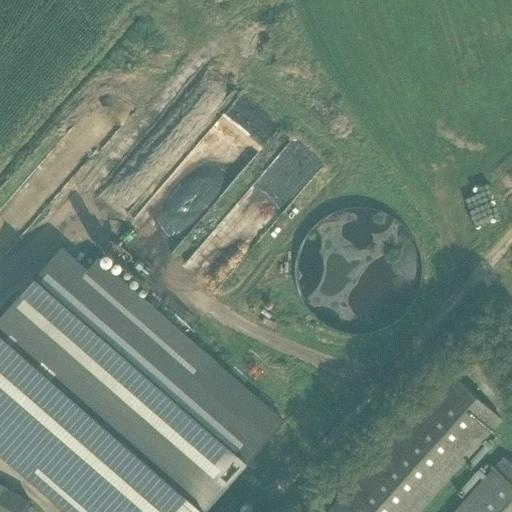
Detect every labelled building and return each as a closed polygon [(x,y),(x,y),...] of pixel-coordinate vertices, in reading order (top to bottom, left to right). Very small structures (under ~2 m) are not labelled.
[(280,149),(271,164),(306,185),(315,170),(280,149)] [(365,209),(342,211),(321,220),(305,237),(296,258),(296,281),(304,303),(319,320),(339,331),(362,333),(384,328),(403,314),(415,295),(420,273),(416,250),(405,230),(387,216),(365,209)] [(63,247),(0,319),(0,452),(68,511),(207,511),(285,423),(96,259),(88,268),(63,247)] [(329,511),(418,511),(501,420),(452,375),(329,511)] [(511,511),(511,465),(504,458),(455,511),(511,511)] [(0,486),(0,511),(24,511),(30,501),(0,486)]
